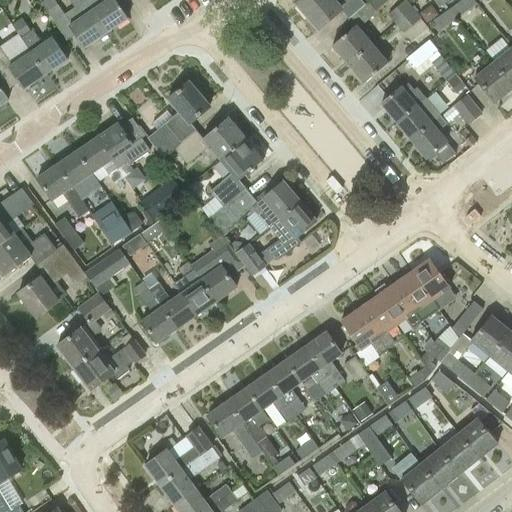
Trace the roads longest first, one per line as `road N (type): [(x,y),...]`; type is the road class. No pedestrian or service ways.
road 1 (residential): [(107,511),(78,456),(95,436),(370,243)]
road 2 (residential): [(370,243),(189,34)]
road 3 (residential): [(425,209),(252,0)]
road 4 (residential): [(0,159),(189,34)]
